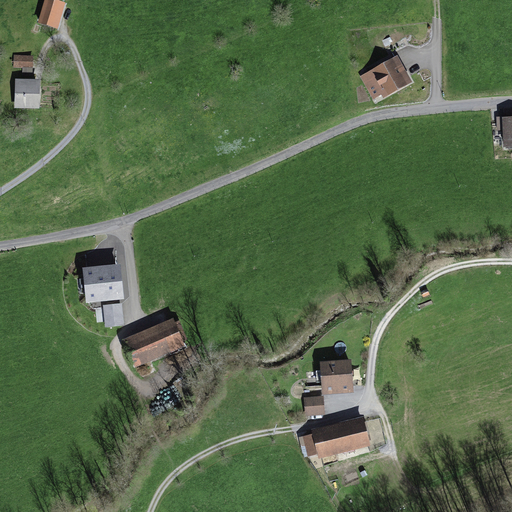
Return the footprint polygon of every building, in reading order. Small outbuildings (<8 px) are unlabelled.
[(63,0),(44,0),(38,21),(58,27),(65,1),(63,0)] [(33,54),(14,54),(14,67),(23,67),(23,76),(33,76),(33,54)] [(396,61),(360,79),(374,105),(409,86),(396,61)] [(15,77),(15,106),(40,107),(40,78),(15,77)] [(511,121),(501,122),(502,152),(511,151),(511,121)] [(120,262),(82,266),(86,301),(124,297),(120,262)] [(122,303),(103,305),(105,327),(124,325),(122,303)] [(174,317),(124,339),(136,366),(186,344),(184,339),(188,338),(179,319),(176,320),(174,317)] [(351,357),(319,360),(322,393),(354,390),(351,357)] [(324,395),(304,397),(306,416),(326,414),(324,395)] [(364,415),(312,428),(313,433),(303,436),(308,455),(318,452),(319,457),(371,444),(364,415)]
